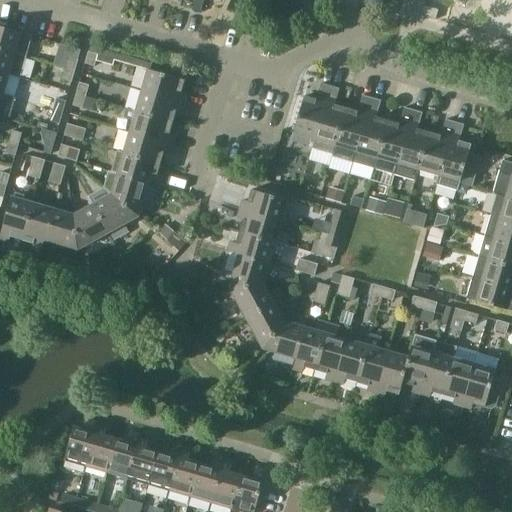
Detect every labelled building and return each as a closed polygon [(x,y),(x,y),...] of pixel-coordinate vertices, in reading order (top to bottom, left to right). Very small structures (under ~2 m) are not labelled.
[(423,6),(420,15),(435,20),(438,10),(423,6)] [(20,33),(0,27),(0,50),(14,54),(20,33)] [(26,57),(14,54),(0,50),(0,72),(8,75),(20,78),(26,57)] [(94,67),(98,55),(88,53),(85,64),(94,67)] [(74,71),(78,59),(68,57),(65,68),(74,71)] [(71,82),(74,71),(65,68),(62,80),(71,82)] [(181,93),(184,81),(148,70),(142,90),(183,102),(186,95),(181,93)] [(8,75),(0,72),(0,94),(2,95),(8,75)] [(89,86),(79,83),(76,95),(85,97),(89,86)] [(314,145),(330,87),(322,85),(317,101),(305,97),(294,134),(311,139),(310,144),(314,145)] [(333,155),(346,109),(334,106),(339,90),(330,87),(314,145),(312,150),(333,155)] [(181,110),(183,102),(142,90),(136,111),(173,122),(176,109),(181,110)] [(82,109),(85,97),(76,95),(73,106),(82,109)] [(352,163),(371,99),(363,97),(358,113),(346,109),(333,155),(332,157),(352,163)] [(62,113),(66,101),(56,99),(53,110),(62,113)] [(373,170),(388,121),(375,118),(380,102),(371,99),(352,163),(373,170)] [(169,135),(173,122),(136,111),(136,112),(126,109),(123,119),(133,121),(130,132),(172,144),(174,136),(169,135)] [(394,176),(413,112),(404,109),(400,125),(388,121),(373,170),(394,176)] [(59,124),(62,113),(53,110),(50,121),(59,124)] [(415,182),(418,170),(429,134),(417,130),(422,114),(413,112),(394,176),(415,182)] [(438,181),(454,124),(445,122),(441,137),(429,134),(418,170),(435,175),(434,180),(438,181)] [(462,127),(454,124),(438,181),(436,186),(457,192),(470,145),(458,142),(462,127)] [(73,139),(77,127),(67,125),(64,136),(73,139)] [(86,130),(77,127),(73,139),(83,142),(86,130)] [(18,145),(18,144),(21,134),(12,131),(8,143),(18,145)] [(169,152),(172,144),(130,132),(124,153),(161,163),(165,150),(169,152)] [(15,157),(18,145),(8,143),(5,154),(15,157)] [(67,160),(71,148),(61,145),(58,157),(67,160)] [(80,151),(71,148),(67,160),(77,162),(80,151)] [(157,176),(161,163),(124,153),(118,174),(148,183),(160,186),(162,178),(157,176)] [(42,170),(45,160),(33,157),(31,166),(42,170)] [(499,173),(500,173),(494,194),(496,195),(511,199),(511,163),(502,161),(499,173)] [(63,176),(66,166),(54,163),(51,172),(63,176)] [(40,179),(42,170),(31,166),(28,176),(40,179)] [(0,185),(6,187),(9,175),(0,172),(0,185)] [(63,176),(51,172),(49,182),(60,185),(63,176)] [(148,183),(118,174),(112,172),(109,181),(115,183),(112,195),(139,216),(148,183)] [(329,187),(326,199),(340,203),(343,191),(329,187)] [(242,202),(240,210),(281,222),(287,201),(251,191),(247,204),(242,202)] [(108,232),(139,216),(112,195),(93,205),(108,232)] [(511,199),(496,195),(490,216),(500,218),(511,221),(511,199)] [(22,240),(32,203),(12,197),(0,237),(0,239),(7,241),(9,236),(22,240)] [(352,197),(350,206),(361,208),(363,199),(352,197)] [(385,204),(382,215),(404,221),(407,209),(409,204),(387,198),(385,204)] [(382,215),(385,204),(370,199),(366,211),(382,215)] [(44,239),(52,209),(32,203),(22,240),(34,244),(33,249),(41,251),(45,240),(44,239)] [(78,249),(108,232),(93,205),(74,215),(78,249)] [(78,249),(74,215),(52,209),(44,239),(45,240),(78,249)] [(407,209),(404,221),(424,226),(427,215),(407,209)] [(281,222),(240,210),(238,218),(243,219),(239,232),(275,243),(275,244),(284,246),(288,236),(278,233),(281,222)] [(347,214),(336,210),(328,235),(340,239),(347,214)] [(438,214),(434,227),(447,224),(449,217),(438,214)] [(511,221),(500,218),(490,216),(484,236),(511,244),(511,221)] [(432,228),(428,241),(440,244),(444,231),(432,228)] [(275,243),(239,232),(235,245),(230,243),(227,251),(239,255),(269,263),(275,244),(275,243)] [(511,244),(484,236),(478,257),(511,266),(511,244)] [(325,257),(328,245),(319,243),(315,254),(325,257)] [(427,244),(423,257),(438,261),(442,248),(427,244)] [(334,260),(337,248),(328,245),(325,257),(334,260)] [(263,285),(269,263),(239,255),(229,288),(263,285)] [(511,266),(478,257),(472,278),(511,289),(511,266)] [(305,274),(308,262),(299,260),(296,271),(305,274)] [(318,265),(308,262),(305,274),(314,277),(318,265)] [(417,273),(414,286),(427,290),(431,276),(417,273)] [(351,287),(354,279),(342,275),(339,285),(351,288),(351,287)] [(511,289),(472,278),(466,299),(511,311),(511,289)] [(318,284),(315,293),(327,297),(330,287),(318,284)] [(381,297),(383,287),(372,284),(369,293),(381,297)] [(246,318),(282,299),(277,289),(268,294),(263,285),(229,288),(246,318)] [(348,297),(351,288),(339,285),(337,294),(348,297)] [(351,288),(348,297),(354,299),(357,289),(351,287),(351,288)] [(392,300),(395,291),(383,287),(381,297),(392,300)] [(324,306),(327,297),(315,293),(313,302),(324,306)] [(422,309),(425,300),(413,297),(411,305),(422,309)] [(263,349),(283,322),(278,312),(283,309),(279,301),(282,299),(246,318),(263,349)] [(433,312),(436,303),(425,300),(422,309),(433,312)] [(463,321),(466,312),(455,308),(452,318),(463,321)] [(342,311),(339,323),(350,326),(353,314),(342,311)] [(475,324),(478,315),(466,312),(463,321),(475,324)] [(297,357),(305,328),(308,319),(297,315),(294,325),(283,322),(263,349),(296,358),(296,357),(297,357)] [(452,318),(449,328),(460,331),(463,321),(452,318)] [(505,333),(508,324),(497,321),(494,330),(505,333)] [(315,371),(329,325),(318,322),(315,331),(305,328),(297,357),(296,357),(296,358),(293,369),(299,371),(301,366),(315,371)] [(333,381),(345,340),(337,338),(340,328),(329,325),(315,371),(327,374),(326,379),(333,381)] [(356,382),(369,337),(359,334),(356,343),(345,340),(333,381),(341,383),(343,378),(356,382)] [(420,394),(435,341),(414,335),(408,358),(401,382),(402,383),(414,386),(412,392),(420,394)] [(375,394),(387,352),(377,349),(380,340),(369,337),(356,382),(369,386),(368,391),(375,394)] [(442,395),(452,359),(456,347),(435,341),(420,394),(427,396),(429,391),(442,395)] [(401,382),(408,358),(387,352),(375,394),(383,396),(384,391),(399,395),(402,383),(401,382)] [(461,406),(473,365),(452,359),(442,395),(455,399),(453,404),(461,406)] [(494,371),(473,365),(461,406),(469,409),(471,403),(484,407),(491,408),(494,406),(497,396),(495,392),(489,390),(494,371)] [(86,469),(99,425),(89,422),(87,432),(74,429),(65,463),(86,469)] [(107,474),(116,441),(105,437),(108,427),(99,425),(86,469),(107,474)] [(128,480),(140,436),(131,433),(128,444),(116,441),(107,474),(128,480)] [(149,486),(158,452),(146,449),(149,439),(140,436),(128,480),(149,486)] [(170,492),(182,448),(173,445),(170,456),(158,452),(149,486),(170,492)] [(191,497),(200,464),(188,461),(191,450),(182,448),(170,492),(191,497)] [(211,503),(223,459),(214,457),(211,467),(200,464),(191,497),(211,503)] [(232,509),(241,475),(230,472),(233,462),(223,459),(211,503),(232,509)] [(243,511),(254,511),(266,471),(256,468),(253,479),(241,475),(232,509),(243,511)] [(133,511),(141,511),(144,501),(125,495),(121,509),(133,511)] [(75,509),(77,501),(63,497),(61,505),(75,509)] [(89,511),(91,505),(77,501),(75,509),(84,511),(89,511)] [(148,511),(164,511),(166,506),(151,503),(148,511)]
